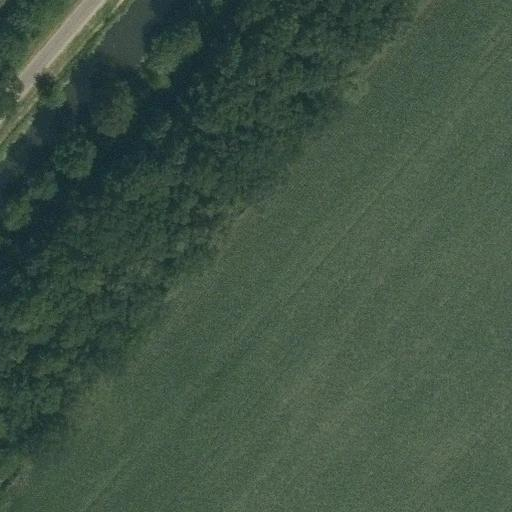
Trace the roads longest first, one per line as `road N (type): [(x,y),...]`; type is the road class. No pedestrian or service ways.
road 1 (track): [(230,0),(0,278)]
road 2 (unclassified): [(0,109),(93,0)]
